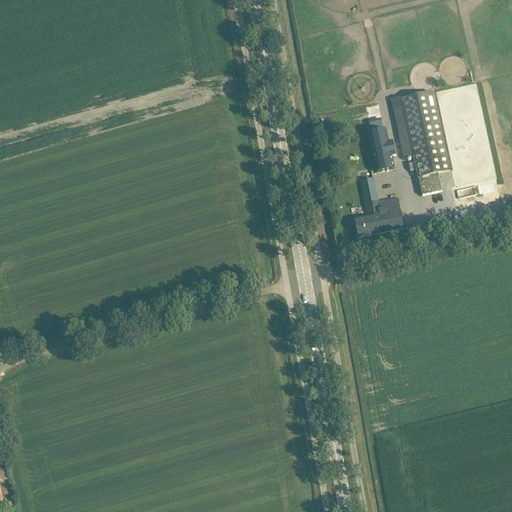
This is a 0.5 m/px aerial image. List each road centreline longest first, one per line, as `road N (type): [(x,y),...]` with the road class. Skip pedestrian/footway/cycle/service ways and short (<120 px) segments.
road 1 (unclassified): [(286,288),(235,0)]
road 2 (primary): [(305,283),(253,0)]
road 3 (unclassified): [(323,277),(275,0)]
road 4 (unclassified): [(365,511),(323,277)]
road 5 (primary): [(346,511),(305,283)]
road 6 (unclassified): [(326,511),(286,288)]
road 7 (unclassified): [(323,277),(511,231)]
